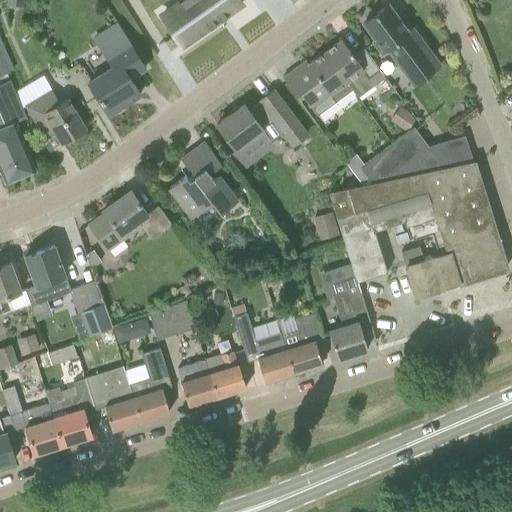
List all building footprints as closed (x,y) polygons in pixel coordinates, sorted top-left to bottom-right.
[(181,0),(161,16),(182,45),(240,1),(238,0),(181,0)] [(413,83),(440,64),(413,28),(408,31),(388,5),(364,23),(376,39),(374,41),(382,52),(387,48),(413,83)] [(342,39),(324,52),(352,90),(353,90),(358,97),(384,77),(382,75),(383,74),(380,69),(380,68),(365,48),(355,56),(342,39)] [(129,78),(144,69),(129,45),(108,58),(113,67),(89,82),(102,103),(104,102),(111,113),(140,95),(129,78)] [(318,115),(337,101),(352,90),(324,52),(308,64),(310,67),(303,72),(299,65),(283,77),(299,98),(303,95),(318,115)] [(35,169),(33,165),(15,121),(26,117),(10,80),(0,83),(0,169),(5,181),(35,169)] [(307,134),(273,90),(259,100),(261,102),(249,111),(244,104),(217,124),(236,149),(262,129),(271,141),(283,132),(292,145),(307,134)] [(51,122),(62,142),(85,129),(67,99),(59,104),(51,91),(25,106),(38,130),(51,122)] [(390,120),(406,131),(416,117),(400,105),(390,120)] [(372,183),(445,167),(414,126),(360,167),(372,183)] [(181,204),(191,217),(213,201),(221,212),(238,198),(215,167),(220,163),(217,158),(205,142),(191,152),(195,157),(185,164),(194,176),(189,180),(186,175),(169,188),(181,204)] [(354,275),(356,281),(387,271),(375,230),(404,220),(411,240),(432,232),(439,256),(424,261),(419,246),(401,251),(415,296),(443,288),(446,290),(456,286),(458,283),(506,268),(473,161),(445,167),(372,183),(328,192),(337,219),(355,275),(354,275)] [(147,213),(130,190),(103,210),(105,213),(89,224),(103,243),(118,233),(119,234),(138,221),(151,239),(172,224),(158,205),(147,213)] [(51,298),(70,290),(71,290),(70,289),(59,257),(61,256),(58,247),(55,248),(54,245),(24,256),(36,285),(25,289),(31,303),(32,305),(51,298)] [(12,310),(31,303),(25,289),(20,291),(9,262),(6,263),(5,260),(0,262),(0,313),(12,309),(12,310)] [(354,313),(365,309),(356,281),(354,275),(330,283),(343,326),(329,331),(337,359),(367,349),(359,321),(357,322),(354,313)] [(95,279),(70,289),(71,290),(70,290),(78,312),(70,315),(79,339),(112,326),(95,279)] [(186,283),(178,289),(184,297),(192,292),(186,283)] [(157,339),(174,333),(179,332),(171,307),(149,314),(157,339)] [(293,373),(282,336),(265,341),(256,344),(247,312),(234,316),(239,332),(248,361),(257,358),(264,382),(293,373)] [(316,312),(294,319),(298,331),(282,336),(293,373),(322,363),(315,340),(324,337),(317,314),(316,312)] [(144,319),(134,323),(137,332),(142,336),(149,334),(144,319)] [(0,347),(0,361),(2,368),(18,363),(11,343),(0,347)] [(48,353),(52,365),(78,357),(73,344),(48,353)] [(172,386),(165,365),(159,347),(141,353),(149,378),(129,384),(141,421),(170,412),(163,389),(172,386)] [(205,360),(217,397),(246,388),(238,364),(237,364),(233,351),(205,360)] [(217,397),(205,360),(179,368),(183,381),(181,382),(188,406),(217,397)] [(86,378),(87,384),(94,405),(96,410),(105,407),(112,430),(141,421),(129,384),(113,389),(107,371),(86,378)] [(46,390),(54,417),(63,445),(90,436),(91,437),(92,437),(84,408),(94,405),(87,384),(86,378),(73,382),(77,394),(64,398),(61,386),(46,390)] [(26,426),(34,455),(35,455),(35,454),(63,445),(54,417),(42,421),(38,407),(22,411),(10,414),(15,430),(26,426)] [(4,433),(0,421),(0,464),(15,460),(6,432),(4,433)]
